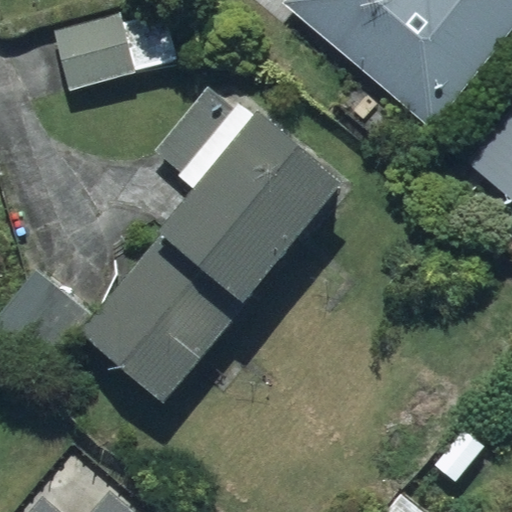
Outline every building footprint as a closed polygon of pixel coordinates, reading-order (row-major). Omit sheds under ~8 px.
[(511,0),(271,0),(427,141),(511,46),(511,0)] [(160,10),(54,36),(69,96),(175,70),(160,10)] [(334,195),(204,91),(144,166),(189,202),(74,345),(158,414),(334,195)] [(511,111),(459,182),(511,221),(511,111)] [(39,498),(26,511),(132,511),(107,490),(97,500),(73,479),(49,506),(39,498)]
